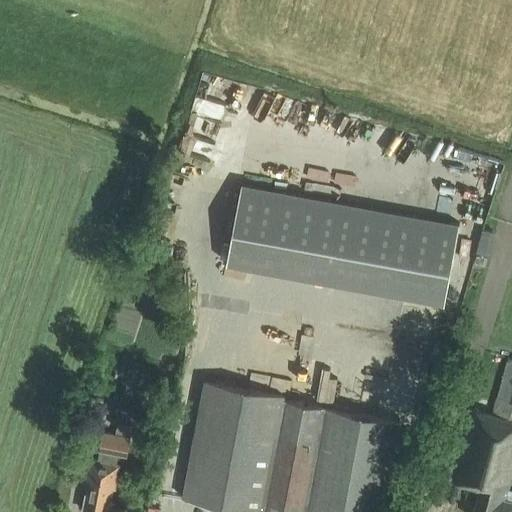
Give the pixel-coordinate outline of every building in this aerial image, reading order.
[(446,303),(461,222),(243,182),(228,263),(446,303)] [(488,256),(495,232),(482,229),(476,253),(488,256)] [(511,358),(508,357),(493,413),(474,408),(467,433),(455,430),(444,470),(456,474),(453,481),(480,488),(473,511),(511,511),(511,489),(508,489),(511,473),(511,358)] [(382,511),(399,419),(283,397),(284,394),(205,379),(183,497),(264,511),(382,511)] [(133,425),(119,422),(117,432),(103,430),(97,460),(89,459),(85,482),(89,482),(84,509),(98,511),(106,511),(111,486),(115,487),(119,464),(116,464),(117,455),(126,456),(133,425)]
